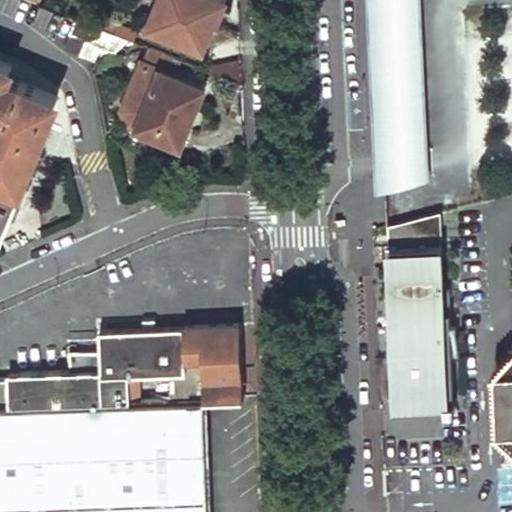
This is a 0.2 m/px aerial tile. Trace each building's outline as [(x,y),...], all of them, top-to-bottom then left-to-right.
[(223,0),(158,0),(147,29),(202,52),(213,25),(217,26),(227,1),(223,0)] [(367,0),(376,192),(430,178),(422,0),(367,0)] [(112,34),(119,17),(108,13),(101,29),(112,34)] [(75,22),(63,52),(81,59),(91,30),(75,22)] [(91,30),(81,59),(90,63),(95,51),(103,55),(111,55),(125,43),(91,30)] [(0,59),(0,233),(5,236),(25,186),(23,185),(57,99),(8,79),(13,65),(0,59)] [(141,64),(121,117),(128,125),(180,145),(204,88),(141,64)] [(403,377),(404,401),(446,399),(438,212),(391,223),(395,311),(401,311),(402,328),(396,327),(398,378),(403,377)] [(244,394),(240,321),(99,328),(100,348),(70,350),(71,369),(11,372),(11,377),(0,377),(0,397),(14,398),(14,403),(92,400),(206,395),(244,394)] [(511,353),(497,368),(500,429),(511,439),(511,353)] [(0,511),(210,511),(210,497),(208,497),(207,480),(209,480),(209,464),(206,464),(204,408),(206,395),(92,400),(14,403),(14,398),(0,397),(0,511)]
